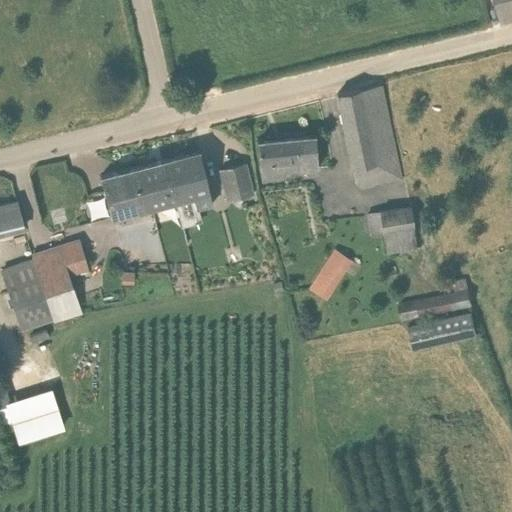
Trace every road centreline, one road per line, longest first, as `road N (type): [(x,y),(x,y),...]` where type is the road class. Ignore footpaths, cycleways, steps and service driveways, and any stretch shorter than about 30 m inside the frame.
road 1 (tertiary): [(168,119),(511,33)]
road 2 (tertiary): [(0,160),(168,119)]
road 3 (unclassified): [(168,119),(139,0)]
